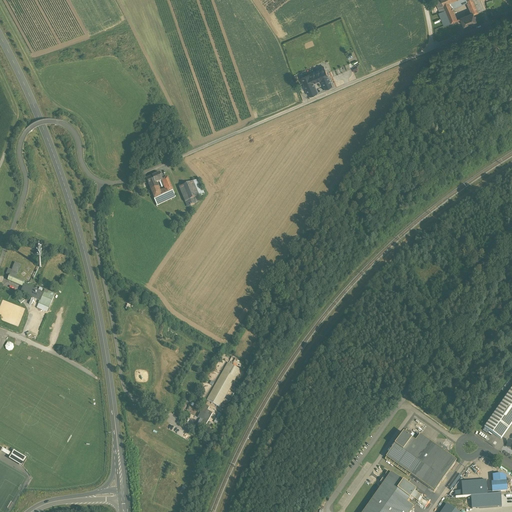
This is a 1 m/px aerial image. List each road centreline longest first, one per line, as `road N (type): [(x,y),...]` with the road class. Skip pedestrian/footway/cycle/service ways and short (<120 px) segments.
road 1 (residential): [(0,260),(26,188),(19,147),(37,125),(70,129),(88,174),(120,183),(511,16)]
road 2 (track): [(511,168),(429,225),(329,328),(269,418),(226,511)]
road 3 (primary): [(0,36),(78,228),(118,447)]
